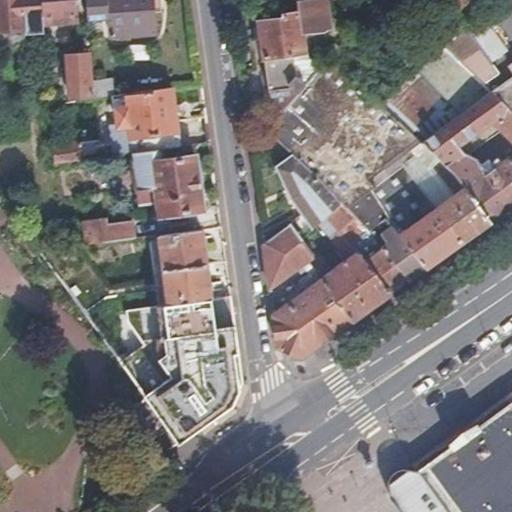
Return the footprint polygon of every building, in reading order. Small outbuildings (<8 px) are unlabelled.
[(0,0),(0,30),(43,28),(43,24),(41,0),(0,0)] [(41,0),(43,24),(79,21),(77,0),(41,0)] [(86,0),(90,38),(111,36),(156,33),(153,0),(86,0)] [(322,0),(294,0),(296,14),(280,16),(279,21),(257,23),(263,76),(242,80),(244,99),(266,96),(266,100),(282,111),(319,69),(303,54),(300,33),(326,30),(322,0)] [(462,0),(440,0),(451,10),(462,0)] [(511,0),(502,0),(462,32),(447,43),(484,78),(511,57),(511,0)] [(447,43),(386,101),(392,107),(404,118),(419,135),(425,142),(499,91),(498,91),(484,78),(447,43)] [(89,54),(65,56),(66,66),(69,66),(71,96),(92,95),(89,54)] [(319,69),(282,111),(266,129),(295,152),(319,171),(328,181),(375,126),(402,147),(419,135),(404,118),(392,107),(386,101),(384,103),(331,55),(319,69)] [(511,57),(484,78),(498,91),(499,91),(503,96),(511,88),(511,57)] [(180,146),(170,87),(111,95),(114,110),(117,110),(119,126),(112,125),(116,154),(131,152),(132,152),(164,148),(180,146)] [(511,105),(503,96),(499,91),(425,142),(427,144),(460,180),(466,188),(492,221),(511,206),(511,105)] [(375,126),(328,181),(344,200),(358,215),(358,216),(372,233),(380,227),(390,220),(426,268),(429,266),(453,249),(492,221),(466,188),(457,195),(444,206),(402,147),(375,126)] [(77,142),(52,145),(54,163),(79,159),(77,142)] [(460,180),(427,144),(418,152),(446,191),(452,186),(460,180)] [(164,148),(132,152),(131,152),(136,189),(138,189),(140,204),(157,202),(160,215),(203,208),(197,157),(165,161),(164,148)] [(319,171),(295,152),(276,165),(293,199),(314,227),(320,221),(344,200),(328,181),(319,171)] [(466,188),(460,180),(452,186),(457,195),(466,188)] [(358,215),(344,200),(320,221),(351,258),(335,269),(326,257),(316,264),(355,319),(373,305),(392,292),(343,229),(358,215)] [(13,225),(18,221),(9,208),(3,212),(13,225)] [(372,233),(358,216),(343,229),(392,292),(410,279),(384,248),(372,233)] [(82,223),(86,245),(135,238),(133,222),(108,226),(106,219),(82,223)] [(410,279),(426,268),(390,220),(380,227),(392,243),(384,248),(410,279)] [(315,254),(303,236),(293,221),(264,241),(270,287),(303,263),(311,273),(300,281),(306,290),(274,313),(278,343),(303,356),(346,325),(355,319),(316,264),(311,257),(315,254)] [(202,229),(160,235),(169,304),(212,298),(202,229)] [(246,405),(239,355),(231,307),(230,298),(163,307),(149,309),(110,269),(74,291),(145,393),(153,408),(188,452),(194,449),(237,419),(246,405)] [(496,353),(511,343),(511,321),(486,337),(496,353)] [(511,511),(511,401),(418,470),(448,511),(511,511)] [(179,445),(169,430),(159,437),(169,452),(179,445)] [(448,511),(418,470),(390,489),(404,511),(448,511)]
